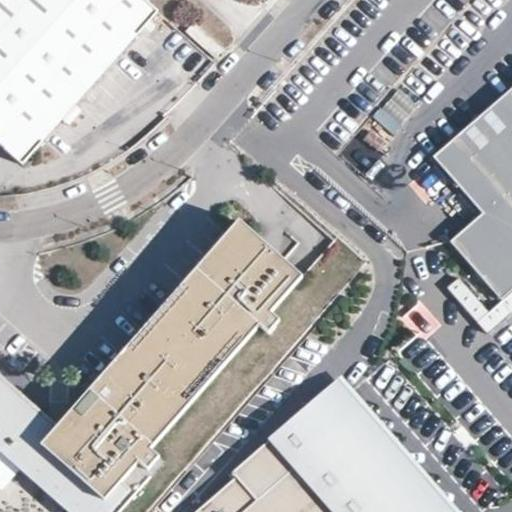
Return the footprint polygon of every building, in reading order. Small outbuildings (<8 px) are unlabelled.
[(0,0),(0,144),(22,165),(159,11),(146,0),(0,0)] [(170,21),(188,0),(146,0),(159,11),(170,21)] [(216,57),(225,48),(209,34),(201,44),(216,57)] [(504,94),(511,86),(511,50),(486,73),(504,94)] [(511,90),(434,156),(483,213),(451,241),(501,299),(511,290),(511,90)] [(380,106),(367,121),(387,139),(401,124),(380,106)] [(150,448),(260,325),(268,333),(280,321),(271,313),(303,277),(283,259),(239,221),(88,390),(91,392),(75,410),(82,417),(67,433),(66,432),(67,414),(67,402),(60,401),(50,401),(48,433),(31,418),(39,409),(0,374),(0,449),(70,511),(117,511),(150,476),(145,472),(159,456),(150,448)] [(511,309),(511,293),(501,303),(481,279),(462,294),(489,328),(511,309)] [(458,511),(343,380),(237,473),(240,479),(201,511),(458,511)] [(88,390),(73,408),(75,410),(91,392),(88,390)] [(73,408),(67,414),(66,432),(67,433),(82,417),(75,410),(73,408)] [(49,417),(39,409),(31,418),(48,433),(49,417)]
